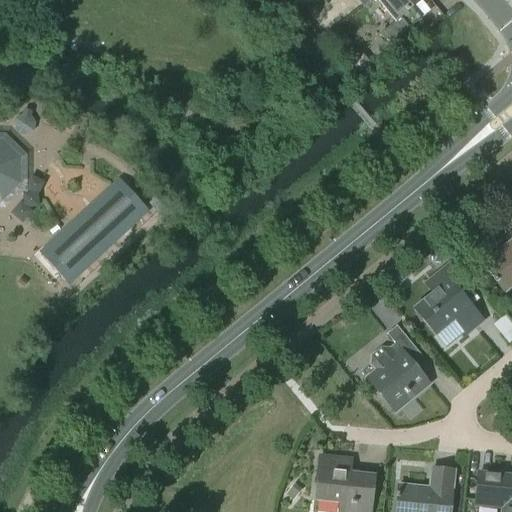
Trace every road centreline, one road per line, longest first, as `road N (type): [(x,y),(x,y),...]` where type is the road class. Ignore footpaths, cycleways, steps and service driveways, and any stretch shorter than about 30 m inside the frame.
road 1 (tertiary): [(96,473),(136,419),(511,112)]
road 2 (residential): [(511,449),(462,444),(453,427),(462,400),(511,359)]
